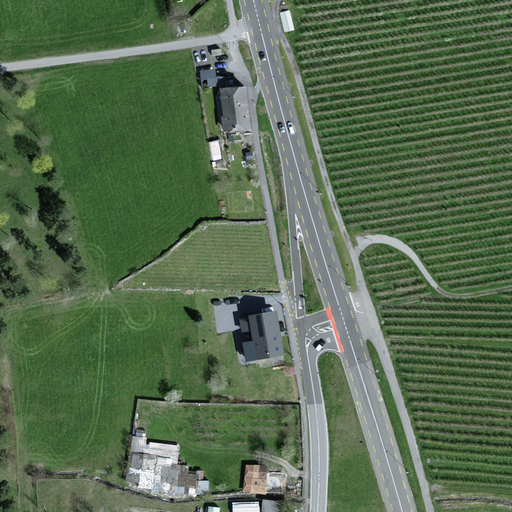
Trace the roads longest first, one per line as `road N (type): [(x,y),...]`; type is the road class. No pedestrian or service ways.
road 1 (unclassified): [(260,27),(0,67)]
road 2 (primary): [(341,310),(273,82)]
road 3 (track): [(352,255),(379,238),(407,248),(446,293),(511,286)]
road 4 (primary): [(401,511),(348,333)]
road 5 (tertiary): [(309,366),(319,442),(315,511)]
